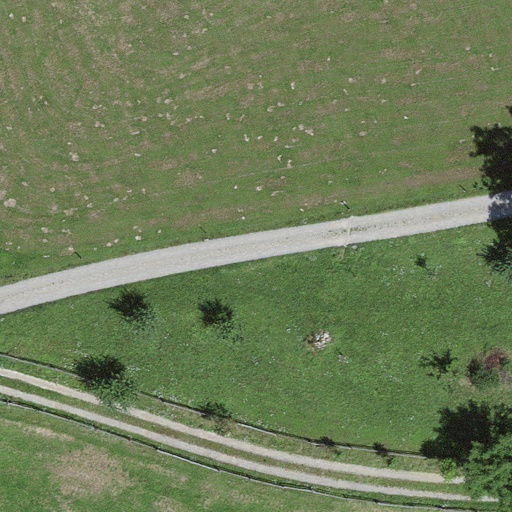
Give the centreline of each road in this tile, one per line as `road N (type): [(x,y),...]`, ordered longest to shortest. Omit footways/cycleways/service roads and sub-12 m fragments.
road 1 (track): [(511,491),(332,475),(0,379)]
road 2 (track): [(0,303),(297,238),(511,206)]
